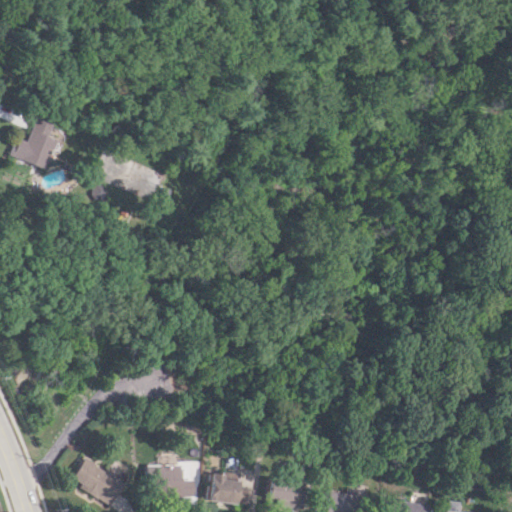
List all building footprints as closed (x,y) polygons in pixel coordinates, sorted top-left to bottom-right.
[(23,141),(12,137),(6,156),(41,168),(51,138),(44,136),(48,123),(31,117),(23,141)] [(69,477),(79,483),(76,490),(107,506),(119,482),(110,477),(112,474),(80,457),(69,477)] [(141,464),(141,489),(160,489),(160,497),(191,497),(192,479),(177,479),(177,464),(141,464)] [(238,487),(238,473),(207,471),(205,501),(247,503),(248,487),(238,487)] [(264,479),(263,504),(297,505),(298,480),(264,479)] [(346,511),(349,494),(322,491),(319,511),(346,511)] [(463,511),(457,511),(458,501),(445,500),(444,510),(439,509),(438,511),(463,511)] [(426,511),(427,503),(392,501),(391,511),(426,511)]
